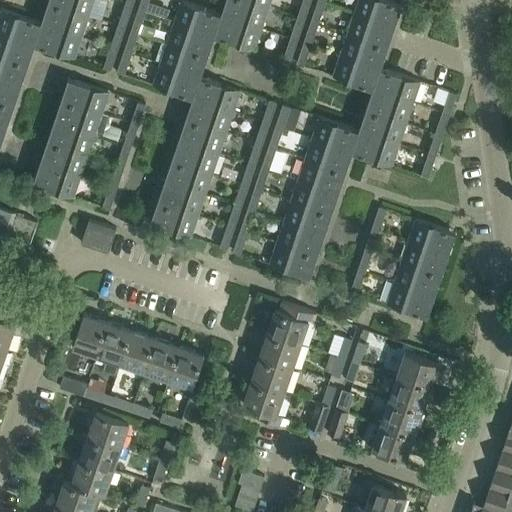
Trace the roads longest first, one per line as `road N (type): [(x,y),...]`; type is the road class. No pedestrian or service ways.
road 1 (residential): [(508,317),(509,255),(473,0)]
road 2 (residential): [(0,463),(71,250)]
road 3 (residential): [(452,511),(497,379),(508,317)]
road 4 (unknown): [(318,314),(499,370)]
road 5 (residential): [(227,305),(71,250)]
